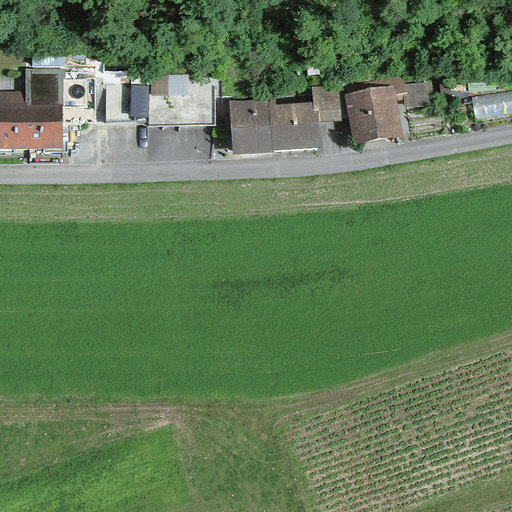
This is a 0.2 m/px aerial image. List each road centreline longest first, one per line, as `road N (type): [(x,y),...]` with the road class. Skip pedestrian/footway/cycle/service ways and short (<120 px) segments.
road 1 (residential): [(0,174),(277,169),(511,134)]
road 2 (track): [(0,415),(222,415),(258,433),(301,511)]
